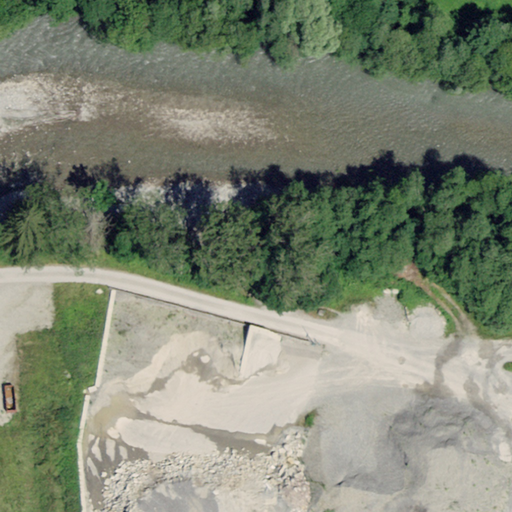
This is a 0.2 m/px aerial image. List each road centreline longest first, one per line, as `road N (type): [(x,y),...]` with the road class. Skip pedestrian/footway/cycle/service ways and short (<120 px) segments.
road 1 (unclassified): [(0,274),(107,278),(437,349)]
road 2 (unknown): [(476,511),(454,433),(395,342)]
